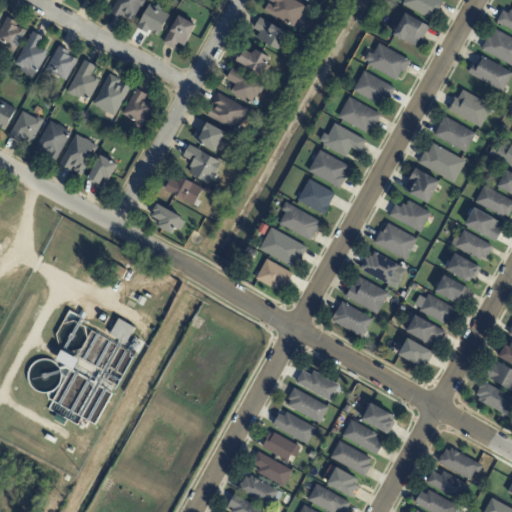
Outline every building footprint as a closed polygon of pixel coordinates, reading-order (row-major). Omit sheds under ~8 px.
[(143,0),(143,1),(144,2),(141,8),(140,8),(131,23),(124,19),(126,16),(123,14),(120,20),(110,14),(117,0),(143,0)] [(290,0),(304,8),(300,15),(302,16),(298,22),(297,21),(292,29),(263,13),(267,5),(272,8),(274,5),(269,3),(270,0),(290,0)] [(443,4),(437,15),(432,12),(428,20),(402,6),(405,0),(437,0),(443,3),(443,4)] [(155,9),(169,16),(157,38),(151,35),(151,34),(148,32),(147,35),(136,29),(148,6),(155,9)] [(511,30),(496,22),(503,11),(508,13),(510,10),(511,10),(511,30)] [(429,30),(423,41),(419,40),(414,49),(392,38),(403,16),(429,29),(429,30)] [(189,23),(196,27),(185,47),(179,44),(176,50),(165,44),(171,33),(179,18),(189,23)] [(284,40),(278,51),(257,39),(261,32),(255,29),(262,18),(272,24),(271,25),(287,34),(284,40)] [(8,20),(16,25),(15,27),(25,33),(13,54),(0,46),(0,29),(6,19),(8,20)] [(319,24),(326,27),(323,33),(316,30),(319,24)] [(482,47),(488,37),(491,39),(496,30),(511,38),(511,65),(481,49),(482,47)] [(34,35),(43,40),(38,49),(46,54),(44,57),(45,58),(36,75),(34,74),(32,78),(19,71),(20,69),(14,66),(32,33),(34,35)] [(409,63),(403,75),(401,73),(396,83),(366,67),(368,64),(364,62),(368,54),(372,56),(378,45),(410,63),(409,63)] [(60,48),(71,53),(69,56),(78,61),(66,82),(47,72),(59,47),(60,48)] [(252,53),(253,52),(254,53),(255,50),(269,59),(259,75),(235,61),(237,58),(239,59),(244,50),(251,54),(252,53)] [(511,73),(506,85),(502,93),(467,73),(473,64),(476,66),(482,56),(511,73)] [(85,63),(95,68),(90,78),(98,82),(96,85),(97,86),(88,103),(80,98),(79,100),(74,97),(73,99),(65,94),(84,62),(85,63)] [(233,71),(264,88),(260,96),(258,95),(255,100),(254,99),(249,107),(232,97),(233,96),(229,95),(232,90),(223,85),(231,70),(233,71)] [(394,90),(388,101),(383,98),(380,102),(378,101),(376,106),(353,93),(364,73),(394,90)] [(111,77),(119,82),(119,83),(130,89),(113,118),(92,106),(109,76),(111,77)] [(491,108),(480,128),(447,110),(454,98),(458,100),(462,90),(492,106),(491,108)] [(137,92),(147,98),(145,102),(154,107),(146,121),(148,122),(144,129),(142,128),(140,133),(133,129),(136,124),(122,117),(136,92),(137,92)] [(53,93),(60,97),(56,103),(49,100),(53,93)] [(218,96),(248,112),(236,133),(207,117),(212,107),(210,107),(217,95),(218,96)] [(380,117),(372,132),(367,130),(365,134),(338,120),(349,100),(380,117)] [(0,101),(2,103),(16,111),(4,133),(0,130),(0,101)] [(32,119),(35,121),(37,118),(43,122),(29,146),(21,141),(19,144),(8,138),(22,113),(32,119)] [(475,134),(465,153),(434,136),(439,126),(438,126),(442,119),(444,119),(445,117),(475,134)] [(57,127),(70,135),(53,165),(46,161),(49,156),(44,153),(42,157),(33,152),(50,123),(57,127)] [(500,124),(507,128),(502,137),(495,133),(500,124)] [(207,126),(225,136),(222,142),(220,141),(213,155),(194,145),(196,143),(192,141),(196,134),(199,136),(205,125),(207,126)] [(365,143),(359,155),(350,150),(345,160),(322,147),(323,145),(319,143),(323,136),(327,138),(334,125),(366,142),(365,143)] [(84,141),(97,149),(80,179),(59,167),(75,137),(84,141)] [(419,162),(425,152),(428,154),(433,144),(465,163),(453,183),(418,163),(419,162)] [(511,165),(507,163),(507,164),(494,158),(501,146),(509,150),(511,145),(511,165)] [(190,148),(220,164),(208,187),(191,178),(190,172),(191,170),(188,169),(191,164),(182,159),(189,147),(190,148)] [(348,169),(343,178),(345,179),(339,191),(307,174),(319,152),(348,168),(348,169)] [(103,159),(116,166),(109,179),(110,180),(109,182),(103,178),(98,186),(94,184),(94,185),(87,181),(100,157),(103,159)] [(488,162),(494,165),(489,174),(482,170),(487,161),(488,162)] [(438,185),(427,205),(404,192),(417,170),(439,183),(438,185)] [(508,171),(511,173),(511,195),(496,186),(499,180),(496,178),(501,170),(504,172),(505,170),(508,171)] [(197,201),(194,206),(184,200),(183,202),(164,192),(170,180),(177,183),(180,178),(193,185),(193,184),(203,189),(197,201)] [(334,196),(328,208),(329,209),(324,218),(297,203),(309,182),(334,196)] [(511,211),(508,217),(504,215),(503,218),(475,203),(484,186),(511,201),(511,211)] [(430,216),(420,233),(389,216),(395,205),(400,208),(402,204),(406,206),(408,201),(431,214),(430,216)] [(319,224),(318,226),(320,227),(316,234),(315,233),(310,243),(279,226),(285,215),(281,213),(285,205),(319,224)] [(170,238),(156,230),(157,228),(155,227),(156,224),(150,220),(151,219),(150,218),(152,215),(151,214),(155,207),(156,208),(156,207),(158,208),(158,207),(185,222),(179,233),(174,230),(170,238)] [(500,227),(499,229),(502,230),(495,242),(464,225),(473,208),(502,224),(500,227)] [(414,245),(405,262),(373,244),(380,232),(383,233),(388,224),(416,240),(414,245)] [(261,226),(268,229),(264,237),(257,234),(261,226)] [(306,250),(300,262),(297,260),(291,270),(259,252),(270,230),(306,250)] [(492,248),(490,252),(486,260),(481,257),(480,260),(456,247),(455,248),(451,245),(455,237),(459,239),(464,230),(493,246),(492,248)] [(246,249),(257,254),(253,263),(242,259),(246,249)] [(360,268),(366,258),(368,259),(369,256),(372,257),(374,252),(406,270),(399,283),(392,279),(388,286),(359,270),(360,268)] [(481,269),(474,279),(471,278),(468,283),(444,270),(454,254),(481,269)] [(292,277),(286,288),(282,286),(277,293),(255,281),(266,261),(292,276),(292,277)] [(468,291),(463,301),(458,299),(455,304),(434,292),(443,275),(469,290),(468,291)] [(388,295),(376,315),(344,297),(350,285),(353,287),(358,278),(388,294),(388,295)] [(414,284),(419,287),(416,292),(411,289),(414,284)] [(456,312),(450,323),(446,321),(445,323),(445,324),(444,326),(436,321),(436,320),(419,310),(428,295),(457,311),(456,312)] [(142,298),(146,300),(143,307),(136,304),(139,296),(142,298)] [(366,331),(362,339),(332,323),(333,320),(332,319),(341,302),(373,320),(366,331)] [(85,314),(87,315),(84,320),(78,317),(81,312),(85,314)] [(444,334),(439,344),(434,342),(432,345),(426,341),(425,343),(405,332),(405,330),(402,329),(407,321),(410,323),(414,315),(445,333),(444,334)] [(123,342),(111,335),(120,320),(136,329),(128,345),(123,342)] [(432,355),(427,366),(422,363),(420,367),(397,355),(406,339),(433,353),(432,355)] [(501,351),(502,352),(505,346),(510,348),(511,343),(511,365),(499,358),(500,356),(498,356),(501,351)] [(74,369),(79,359),(61,351),(56,361),(74,369)] [(486,376),(493,364),(496,366),(498,363),(511,371),(511,391),(485,377),(486,376)] [(312,374),(313,372),(339,386),(330,403),(296,384),(302,372),(310,377),(312,374)] [(485,405),(478,401),(479,398),(475,396),(479,389),(478,389),(482,382),(511,398),(511,404),(510,408),(511,409),(511,415),(510,419),(485,405)] [(323,419),(320,425),(287,407),(290,402),(288,400),(294,389),(329,408),(323,419)] [(393,420),(391,422),(394,424),(388,435),(360,421),(369,404),(394,417),(393,420)] [(273,424),(279,414),(284,417),(286,413),(315,429),(306,445),(272,426),(273,424)] [(383,443),(376,456),(342,437),(351,421),(377,435),(376,438),(379,440),(378,441),(383,443)] [(295,458),(290,455),(286,462),(261,448),(264,443),(263,442),(268,434),(272,436),(273,434),(300,449),(295,458)] [(365,456),(371,460),(368,465),(370,467),(364,478),(330,459),(339,442),(365,456)] [(456,452),(483,467),(479,474),(475,472),(470,481),(437,463),(441,456),(442,457),(446,450),(449,452),(451,449),(456,452)] [(308,458),(308,457),(311,451),(316,454),(312,460),(308,458)] [(258,472),(259,470),(250,465),(257,453),(291,471),(283,488),(257,474),(258,472)] [(353,482),(352,484),(356,486),(357,486),(360,487),(353,499),(350,498),(349,498),(325,485),(335,468),(354,480),(353,482)] [(442,474),(443,472),(469,487),(460,503),(426,484),(432,472),(441,476),(442,474)] [(256,479),(278,492),(269,508),(236,490),(240,483),(241,484),(245,477),(248,479),(250,476),(256,479)] [(350,504),(345,511),(336,511),(335,511),(334,511),(327,511),(307,501),(316,485),(350,504)] [(415,502),(420,492),(426,495),(428,491),(457,507),(454,511),(428,511),(414,504),(415,502)] [(231,511),(232,510),(227,507),(234,495),(264,511),(231,511)] [(511,511),(483,511),(491,498),(511,509),(511,511)]
